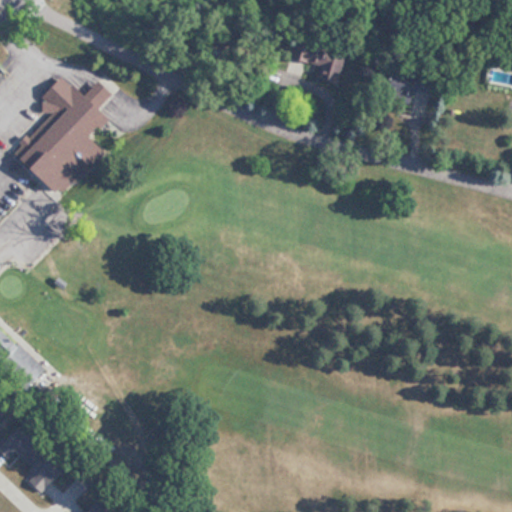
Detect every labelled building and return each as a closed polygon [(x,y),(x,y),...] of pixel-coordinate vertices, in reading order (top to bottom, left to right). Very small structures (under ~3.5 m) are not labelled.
[(325,65),(321,77),(343,83),(350,54),(305,42),(300,59),(325,65)] [(437,77),(401,70),(397,87),(434,94),(437,77)] [(87,94),(66,74),(43,97),(48,102),(43,106),(51,114),(17,149),(64,195),(109,149),(94,134),(113,115),(103,105),(115,93),(101,79),(87,94)] [(47,450),(23,425),(0,446),(0,447),(11,459),(19,452),(31,464),(47,450)] [(31,479),(42,492),(68,471),(54,454),(33,471),(36,475),(31,479)] [(112,511),(100,500),(88,511),(112,511)]
